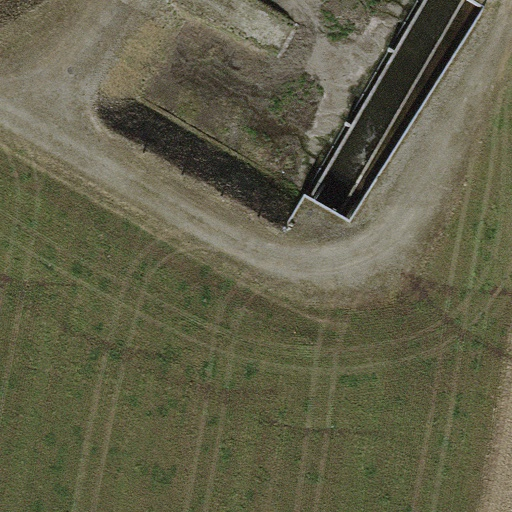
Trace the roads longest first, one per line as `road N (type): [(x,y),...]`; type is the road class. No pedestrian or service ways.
road 1 (track): [(0,107),(284,271),(331,283),(358,279),(390,256),(406,231),(511,17)]
road 2 (track): [(4,109),(118,0)]
